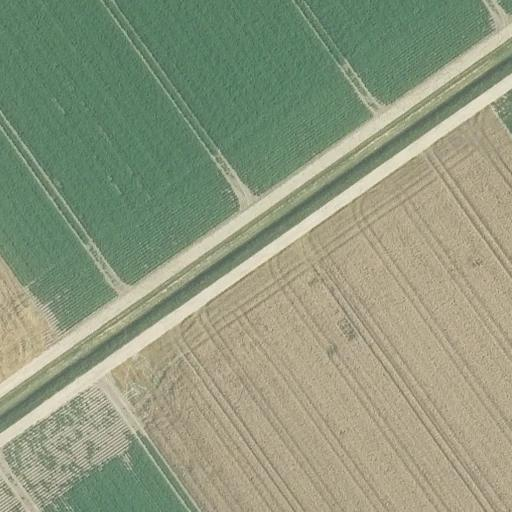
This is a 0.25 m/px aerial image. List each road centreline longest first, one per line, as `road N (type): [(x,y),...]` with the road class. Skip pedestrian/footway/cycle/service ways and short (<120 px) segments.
road 1 (track): [(0,441),(511,79)]
road 2 (track): [(511,30),(0,391)]
